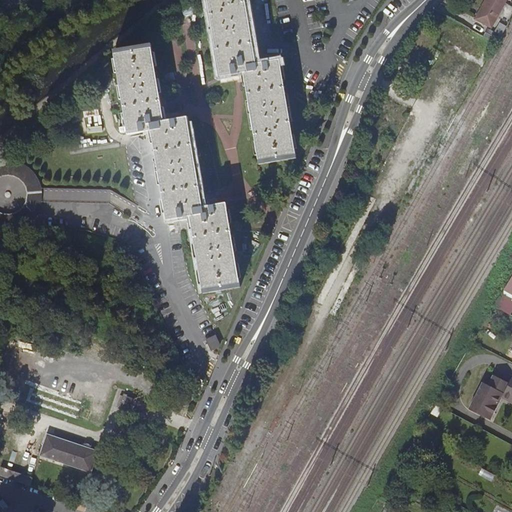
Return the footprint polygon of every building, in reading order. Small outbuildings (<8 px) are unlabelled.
[(257,146),(260,166),(297,160),(281,61),(258,64),(247,2),(246,0),(209,0),(223,76),(244,72),(246,85),(257,146)] [(508,2),(504,0),(488,0),(479,18),(494,26),(508,2)] [(500,41),(505,34),(491,26),(487,33),(500,41)] [(191,218),(204,295),(241,289),(227,204),(203,207),(188,117),(165,121),(151,43),(115,49),(129,134),(152,131),(167,221),(191,218)] [(7,161),(2,162),(0,162),(0,229),(2,231),(13,230),(20,229),(26,226),(32,222),(37,216),(40,209),(42,204),(110,205),(131,217),(134,212),(138,206),(110,190),(42,189),(40,183),(37,177),(31,170),(24,165),(15,162),(7,161)] [(511,299),(511,298),(502,293),(494,307),(510,315),(511,311),(511,300),(511,299)] [(216,336),(208,340),(212,349),(220,345),(216,336)] [(482,382),(469,409),(491,420),(501,398),(511,403),(511,377),(510,383),(494,375),(489,385),(482,382)] [(35,386),(30,402),(78,417),(83,401),(35,386)] [(122,409),(131,412),(131,410),(134,411),(135,407),(138,408),(139,405),(136,404),(138,400),(135,399),(136,398),(127,395),(127,396),(123,395),(123,396),(121,395),(118,404),(120,405),(120,406),(123,407),(122,409)] [(99,451),(49,434),(43,454),(92,471),(99,451)] [(25,474),(22,481),(32,485),(35,477),(25,474)] [(0,501),(0,507),(3,511),(8,508),(3,500),(0,501)]
